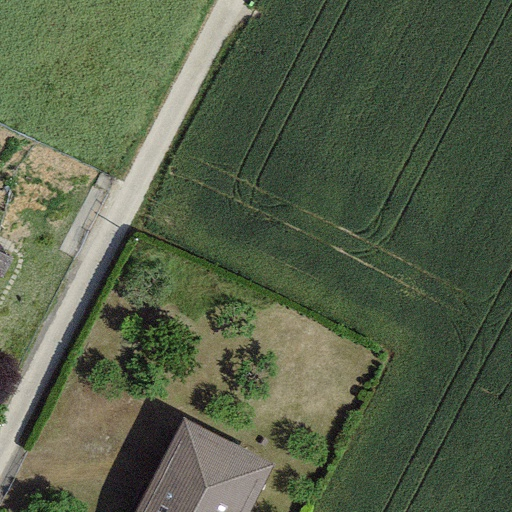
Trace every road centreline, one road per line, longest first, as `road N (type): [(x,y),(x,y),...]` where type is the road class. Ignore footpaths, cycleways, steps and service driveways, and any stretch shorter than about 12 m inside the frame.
road 1 (track): [(235,0),(84,290)]
road 2 (residential): [(84,290),(0,454)]
